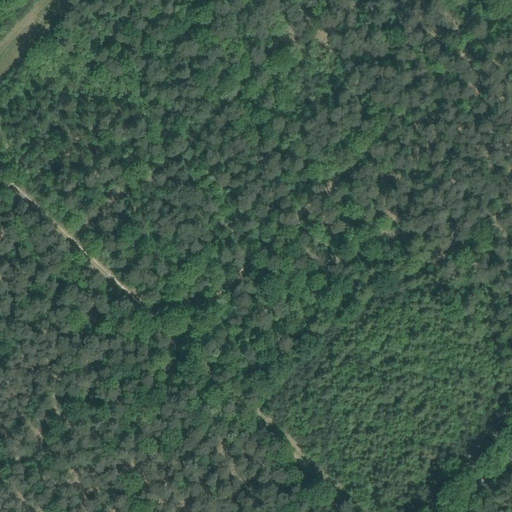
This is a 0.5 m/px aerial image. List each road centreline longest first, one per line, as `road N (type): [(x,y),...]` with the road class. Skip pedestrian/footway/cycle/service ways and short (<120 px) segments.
road 1 (track): [(0,180),(351,511)]
road 2 (unknown): [(511,401),(412,511)]
